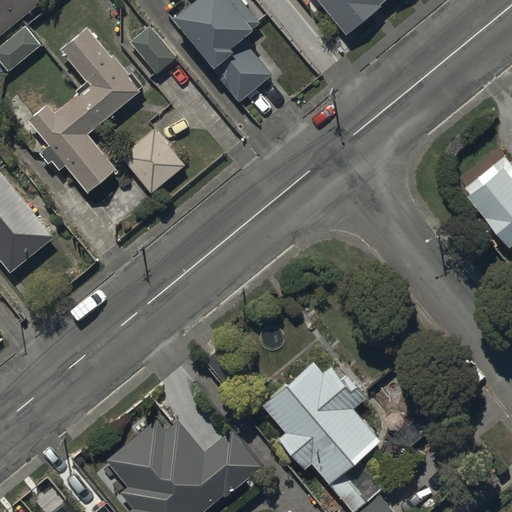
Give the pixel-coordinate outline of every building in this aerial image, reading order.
[(0,0),(0,38),(47,0),(0,0)] [(263,24),(242,0),(187,0),(174,11),(217,61),(212,65),(242,101),(275,74),(253,48),(255,46),(248,36),(263,24)] [(321,0),(348,31),(386,0),(321,0)] [(178,56),(150,23),(131,39),(159,72),(178,56)] [(41,44),(25,25),(0,45),(0,58),(10,71),(41,44)] [(114,57),(89,28),(63,50),(93,84),(57,116),(49,106),(31,122),(53,146),(44,154),(52,164),(54,162),(61,171),(67,166),(90,192),(119,167),(91,135),(142,90),(131,77),(133,75),(116,55),(114,57)] [(188,168),(158,132),(125,160),(156,196),(188,168)] [(511,152),(505,145),(467,176),(471,181),(468,184),(511,235),(511,234),(511,152)] [(57,239),(0,168),(0,254),(15,273),(57,239)] [(325,371),(315,359),(264,403),(288,432),(281,438),(307,468),(314,462),(357,511),(371,500),(345,470),(382,439),(355,407),(370,394),(353,375),(348,379),(335,363),(325,371)] [(265,468),(234,431),(208,453),(182,422),(169,433),(160,422),(111,463),(132,488),(124,495),(137,511),(135,511),(207,511),(228,495),(230,497),(265,468)] [(397,511),(383,495),(362,511),(397,511)]
